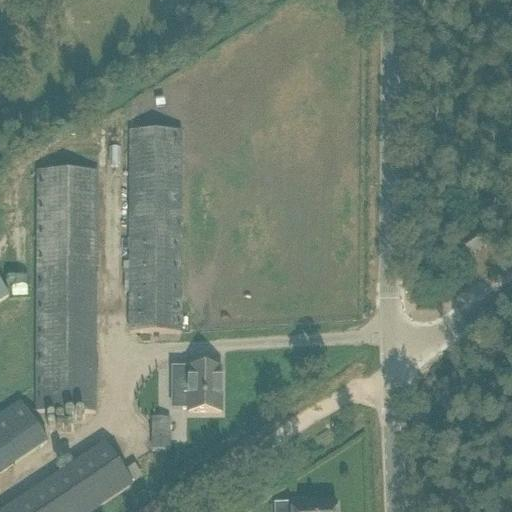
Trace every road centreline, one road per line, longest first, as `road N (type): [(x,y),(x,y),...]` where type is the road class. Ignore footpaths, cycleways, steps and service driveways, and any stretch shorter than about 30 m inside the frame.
road 1 (unclassified): [(390,345),(394,0)]
road 2 (unclassified): [(397,511),(390,345)]
road 3 (unclassified): [(390,345),(444,336),(511,291)]
